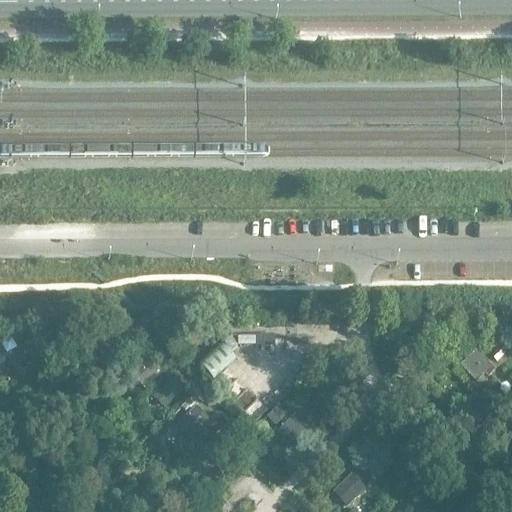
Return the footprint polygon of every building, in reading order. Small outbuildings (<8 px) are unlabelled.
[(98,350),(118,369),(137,349),(117,330),(98,350)] [(32,335),(24,353),(43,361),(51,343),(32,335)] [(215,379),(238,358),(222,342),(200,362),(215,379)] [(456,371),(476,389),(495,370),(475,351),(456,371)] [(6,373),(26,392),(45,372),(25,353),(6,373)] [(165,407),(183,392),(174,381),(156,396),(165,407)] [(170,424),(189,443),(208,423),(189,404),(170,424)] [(268,430),(288,449),(307,429),(287,410),(268,430)] [(198,454),(218,473),(237,453),(217,434),(198,454)] [(331,493),(345,508),(364,491),(350,476),(331,493)]
